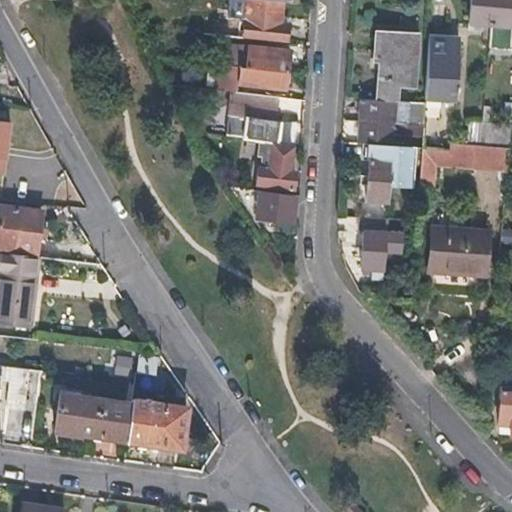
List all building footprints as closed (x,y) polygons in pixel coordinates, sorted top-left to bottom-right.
[(246,9),(243,38),(285,43),(287,24),(280,24),(282,12),(277,12),(278,2),(257,0),(252,0),(252,9),(246,9)] [(489,24),(490,0),(470,0),(469,23),(489,24)] [(511,0),(490,0),(489,24),(487,47),(508,49),(509,49),(511,15),(511,0)] [(376,25),(376,34),(417,36),(417,28),(376,25)] [(417,36),(376,34),(375,60),(380,60),(378,99),(394,100),(395,86),(414,88),(417,36)] [(458,39),(428,37),(424,97),(455,99),(458,39)] [(212,65),(287,73),(289,50),(240,45),(239,52),(231,52),(230,56),(213,54),(212,65)] [(285,88),(287,73),(212,65),(205,64),(203,89),(239,93),(240,84),(285,88)] [(197,91),(184,90),(184,96),(197,98),(197,91)] [(391,146),(394,100),(378,99),(360,98),(358,144),(363,144),(391,146)] [(242,142),(276,146),(278,124),(277,124),(278,109),(231,103),(228,140),(242,142)] [(0,120),(0,175),(5,176),(12,122),(0,120)] [(422,129),(421,148),(448,149),(449,141),(450,141),(452,123),(445,123),(445,131),(422,129)] [(448,149),(421,148),(418,190),(434,191),(435,168),(504,173),(505,150),(450,141),(450,149),(448,149)] [(290,147),(276,146),(242,142),(241,158),(261,160),(261,167),(257,167),(256,184),(293,188),(294,171),(288,170),(290,147)] [(413,147),(391,146),(363,144),(362,160),(367,160),(365,201),(386,202),(387,189),(412,190),(413,147)] [(298,195),(229,188),(238,201),(256,203),(255,218),(296,222),(298,195)] [(0,204),(0,249),(35,254),(40,210),(0,204)] [(386,219),(359,217),(358,232),(362,232),(361,268),(371,268),(371,278),(381,279),(382,251),(399,252),(400,234),(385,233),(386,219)] [(442,267),(442,272),(485,275),(488,234),(465,232),(465,238),(431,236),(429,266),(442,267)] [(36,257),(0,251),(0,322),(29,325),(34,276),(29,276),(30,271),(35,271),(36,257)] [(138,356),(136,371),(156,373),(157,359),(138,356)] [(28,370),(0,366),(0,380),(8,381),(5,404),(24,406),(28,370)] [(511,436),(511,388),(499,387),(497,426),(509,427),(508,436),(511,436)] [(60,431),(125,441),(130,404),(64,395),(60,431)] [(130,404),(125,441),(180,448),(185,406),(131,399),(130,404)]
